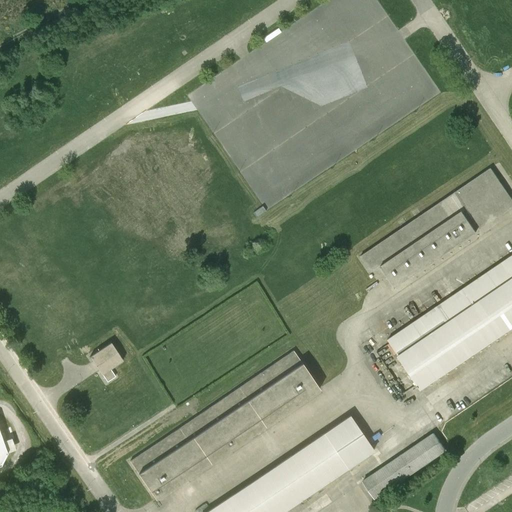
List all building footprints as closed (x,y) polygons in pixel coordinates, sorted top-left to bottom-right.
[(511,208),(511,198),(492,170),(361,257),(370,272),(380,265),(395,287),(511,208)] [(511,255),(388,339),(399,355),(398,355),(420,388),(511,326),(511,255)] [(111,342),(90,356),(107,381),(115,375),(111,369),(123,360),(111,342)] [(321,390),(294,351),(130,462),(156,500),(321,390)] [(280,511),(374,450),(351,416),(207,511),(280,511)] [(437,432),(363,481),(375,499),(449,449),(437,432)]
